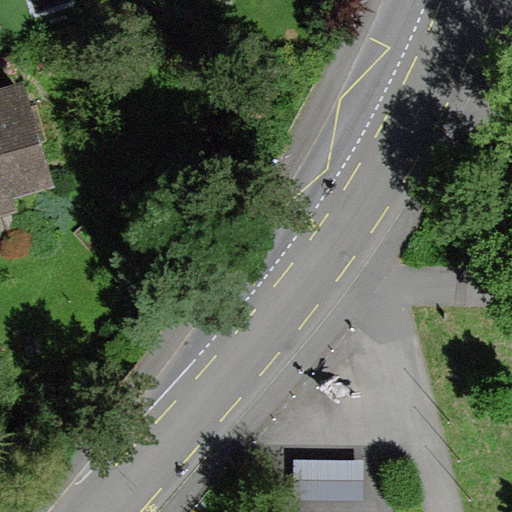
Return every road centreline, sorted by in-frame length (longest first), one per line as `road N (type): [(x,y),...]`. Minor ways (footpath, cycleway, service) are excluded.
road 1 (residential): [(102,511),(321,263),(404,139),(464,0)]
road 2 (unknown): [(337,239),(393,351),(442,511)]
